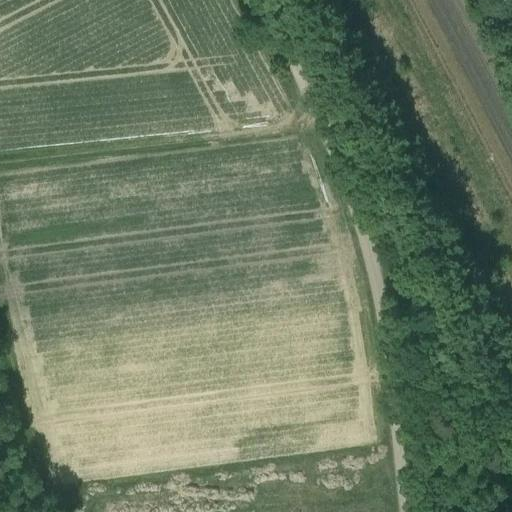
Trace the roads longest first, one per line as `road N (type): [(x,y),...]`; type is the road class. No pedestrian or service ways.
road 1 (track): [(261,0),(325,124),(372,247),(406,511)]
road 2 (track): [(0,174),(325,124)]
road 3 (track): [(372,247),(458,328),(511,345)]
